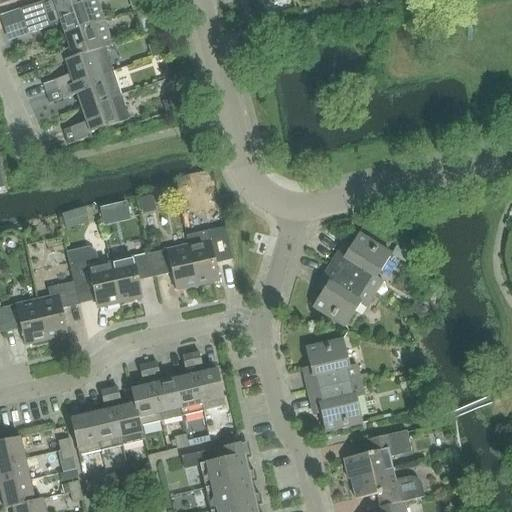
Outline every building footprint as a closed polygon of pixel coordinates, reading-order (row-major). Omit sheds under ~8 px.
[(52,0),(53,2),(38,7),(37,4),(20,10),(24,22),(90,0),(52,0)] [(64,35),(104,22),(96,0),(90,0),(24,22),(29,35),(46,29),(45,26),(60,21),(64,35)] [(101,49),(105,48),(112,46),(104,22),(64,35),(69,49),(53,55),(57,65),(65,62),(101,50),(101,49)] [(57,91),(113,72),(105,48),(101,49),(101,50),(65,62),(70,76),(54,81),(57,91)] [(81,109),(110,100),(121,96),(113,72),(57,91),(46,95),(49,105),(76,95),(81,109)] [(129,120),(121,96),(110,100),(81,109),(86,124),(63,132),(68,145),(91,137),(89,134),(129,120)] [(190,246),(199,288),(221,283),(216,265),(234,261),(226,228),(187,238),(190,246)] [(331,266),(375,296),(384,282),(376,277),(391,255),(360,234),(345,257),(339,253),(331,266)] [(199,288),(190,246),(151,255),(156,279),(174,275),(178,293),(199,288)] [(89,248),(67,253),(72,278),(73,282),(76,281),(79,294),(89,292),(88,287),(94,286),(99,309),(121,305),(111,263),(98,266),(94,252),(89,248)] [(156,279),(151,255),(141,258),(133,258),(111,263),(121,305),(143,299),(138,277),(143,275),(145,282),(156,279)] [(367,308),(375,296),(331,266),(322,279),(328,283),(313,304),(345,325),(360,303),(367,308)] [(81,305),(79,294),(76,281),(72,282),(47,288),(49,298),(37,300),(47,341),(69,336),(63,309),(81,305)] [(26,345),(47,341),(37,300),(0,308),(0,315),(4,332),(16,329),(15,324),(21,323),(26,345)] [(308,392),(360,381),(356,366),(349,368),(342,340),(306,348),(312,376),(304,378),(308,392)] [(199,353),(191,355),(189,355),(203,412),(225,407),(217,371),(204,374),(199,353)] [(203,412),(189,355),(182,357),(187,378),(174,381),(180,409),(182,417),(203,412)] [(180,409),(174,381),(161,384),(157,363),(147,365),(160,414),(180,409)] [(162,422),(160,414),(147,365),(140,367),(144,387),(131,390),(134,405),(140,427),(141,427),(162,422)] [(319,406),(319,408),(325,434),(362,426),(356,398),(363,396),(360,381),(308,392),(311,408),(319,406)] [(144,442),(141,427),(140,427),(134,405),(122,408),(117,388),(109,390),(123,447),(144,442)] [(123,447),(109,390),(101,392),(105,412),(93,414),(102,451),(123,447)] [(102,451),(93,414),(80,417),(78,410),(70,412),(79,456),(102,451)] [(404,434),(393,437),(368,442),(371,456),(347,461),(351,480),(390,472),(387,461),(409,455),(404,434)] [(0,464),(25,459),(20,437),(0,441),(0,464)] [(188,448),(185,437),(174,440),(174,442),(170,443),(171,449),(175,448),(177,451),(188,448)] [(70,448),(69,441),(57,443),(59,451),(70,448)] [(252,511),(252,508),(252,507),(261,505),(258,495),(250,497),(247,484),(255,482),(253,472),(245,474),(242,461),(250,459),(248,449),(239,451),(238,444),(181,457),(185,472),(202,468),(211,511),(252,511)] [(73,461),(70,448),(59,451),(61,464),(73,461)] [(0,487),(30,480),(25,459),(0,464),(0,487)] [(153,479),(149,465),(139,475),(140,482),(153,479)] [(393,483),(390,472),(351,480),(356,501),(382,495),(385,508),(403,505),(422,500),(418,485),(417,482),(415,480),(412,479),(409,479),(403,481),(393,483)] [(35,501),(30,480),(0,487),(0,489),(5,509),(12,508),(11,507),(35,501)] [(81,492),(79,484),(68,487),(68,488),(61,489),(63,497),(70,495),(81,492)] [(84,504),(81,492),(70,495),(73,507),(84,504)] [(44,511),(42,500),(35,501),(11,507),(12,508),(12,511),(44,511)]
